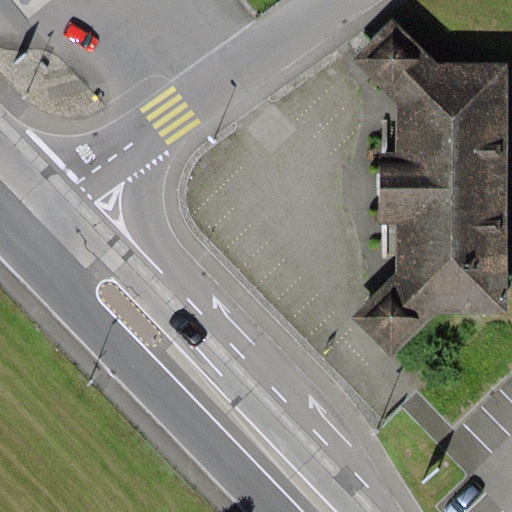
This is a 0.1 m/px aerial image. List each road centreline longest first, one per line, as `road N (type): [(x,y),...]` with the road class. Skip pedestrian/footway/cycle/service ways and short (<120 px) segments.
road 1 (tertiary): [(320,511),(42,218)]
road 2 (unclassified): [(42,218),(343,0)]
